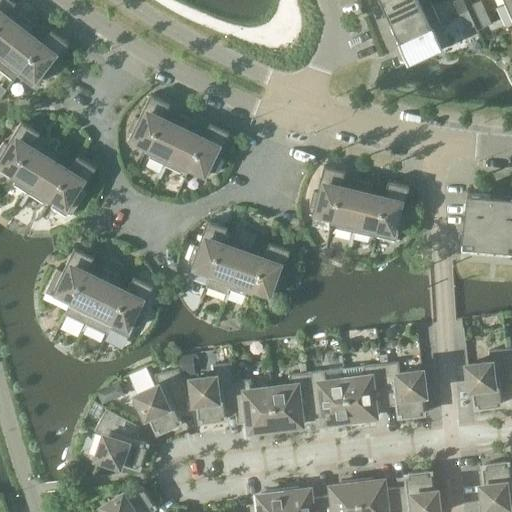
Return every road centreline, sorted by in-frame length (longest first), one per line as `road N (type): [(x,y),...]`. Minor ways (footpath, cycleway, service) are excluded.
road 1 (residential): [(448,440),(439,147)]
road 2 (residential): [(64,0),(206,86),(257,108),(291,107)]
road 3 (residential): [(240,463),(448,440)]
road 4 (residential): [(291,107),(270,79),(127,0)]
road 5 (residential): [(240,463),(231,486),(182,491),(168,473),(177,452),(227,448)]
road 6 (residential): [(291,107),(439,147)]
road 7 (residential): [(36,511),(0,385)]
road 8 (residential): [(291,107),(334,49),(327,0)]
